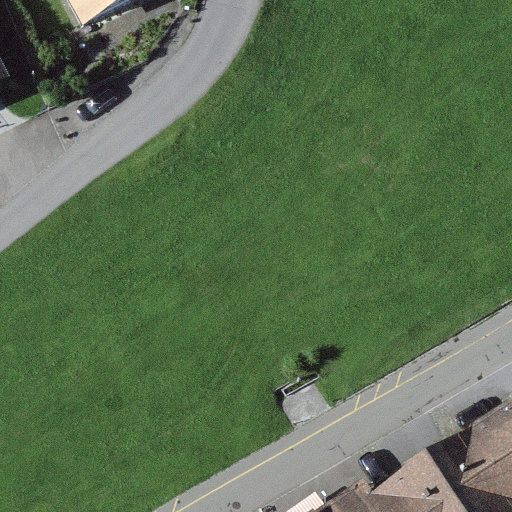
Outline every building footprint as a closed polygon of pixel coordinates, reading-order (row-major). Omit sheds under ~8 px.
[(68,0),(84,30),(143,0),(68,0)] [(0,63),(0,102),(16,95),(0,63)] [(511,511),(511,419),(510,416),(449,458),(486,511),(511,511)] [(486,511),(449,458),(375,509),(376,511),(486,511)] [(376,511),(375,509),(362,491),(331,511),(376,511)]
